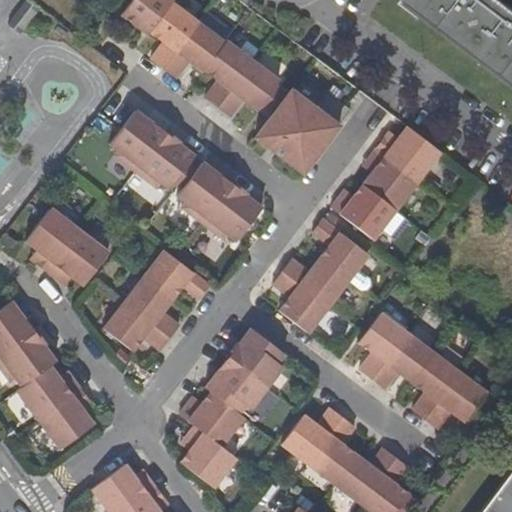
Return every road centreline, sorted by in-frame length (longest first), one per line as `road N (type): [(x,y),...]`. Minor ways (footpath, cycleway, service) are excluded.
road 1 (residential): [(310,0),(511,148)]
road 2 (residential): [(411,437),(231,299)]
road 3 (residential): [(138,81),(301,205)]
road 4 (residential): [(20,279),(49,303),(139,423)]
road 5 (residential): [(231,299),(139,423)]
road 6 (residential): [(139,423),(20,511)]
